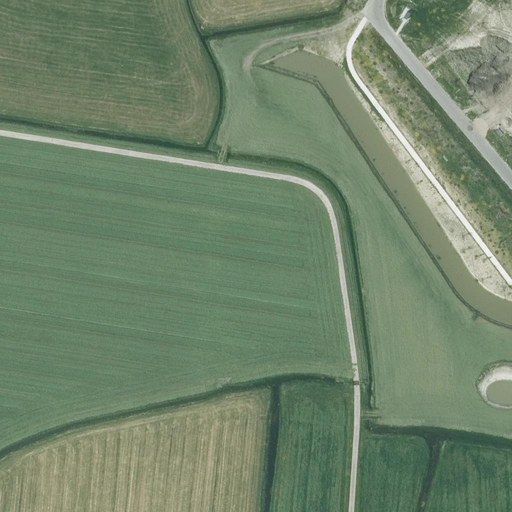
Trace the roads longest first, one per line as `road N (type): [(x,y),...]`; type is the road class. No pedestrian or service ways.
road 1 (unclassified): [(350,511),(356,382),(333,220),(319,192),(288,177),(0,132)]
road 2 (unclassified): [(375,0),(368,11),(511,181)]
